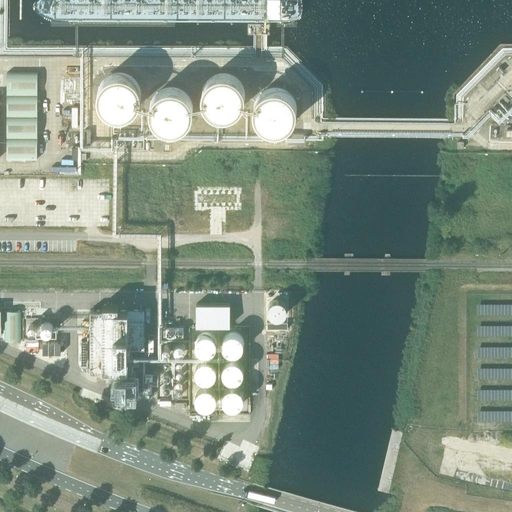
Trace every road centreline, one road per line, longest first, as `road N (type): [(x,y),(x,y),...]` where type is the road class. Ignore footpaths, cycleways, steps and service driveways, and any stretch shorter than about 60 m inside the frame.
road 1 (primary): [(316,511),(172,466),(0,396)]
road 2 (unknown): [(84,62),(100,118),(132,137),(307,126)]
road 3 (primary): [(0,452),(140,511)]
